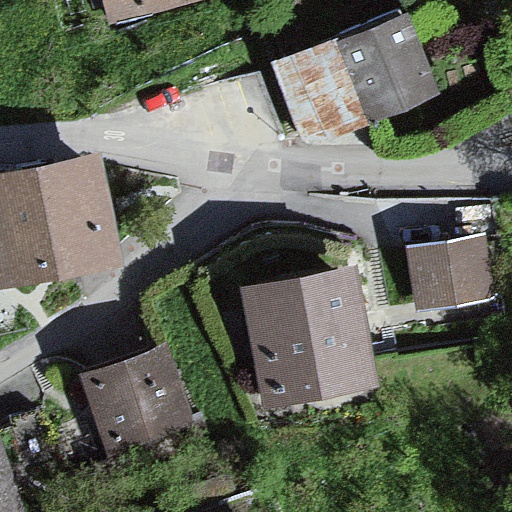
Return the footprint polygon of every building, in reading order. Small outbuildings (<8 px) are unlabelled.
[(101,0),(107,24),(202,0),(101,0)] [(407,4),(269,53),(299,137),(437,88),(407,4)] [(98,158),(0,179),(0,290),(122,264),(98,158)] [(481,234),(405,246),(415,311),(491,299),(481,234)] [(355,271),(243,291),(264,407),(376,386),(355,271)] [(165,345),(78,375),(109,464),(196,434),(165,345)] [(20,511),(0,447),(0,511),(20,511)]
